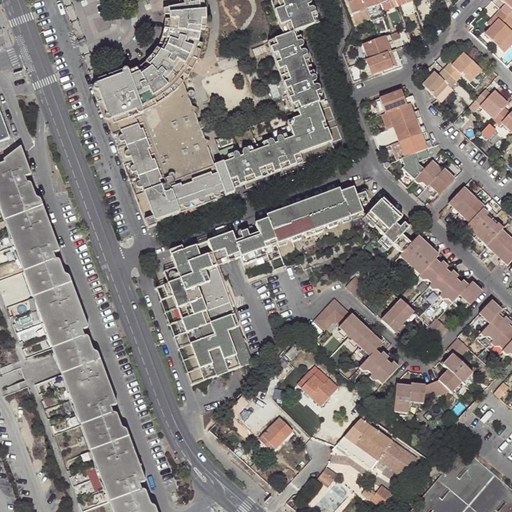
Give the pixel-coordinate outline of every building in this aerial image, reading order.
[(206,146),(203,138),(181,81),(189,71),(192,65),(195,59),(197,53),(200,47),(201,41),(203,35),(204,28),(204,22),(204,15),(204,8),(203,2),(202,0),(177,0),(179,5),(171,7),(172,18),(172,23),(171,29),(170,34),(169,39),(167,44),(164,49),(162,53),(159,58),(156,62),(155,63),(150,67),(146,71),(141,75),(139,76),(103,89),(123,143),(143,197),(152,221),(224,195),(222,190),(213,164),(206,146)] [(292,111),(303,107),(310,105),(322,100),(317,87),(313,88),(309,80),(314,78),(304,52),(300,54),(296,46),(301,44),(296,31),(317,22),(312,9),(307,11),(304,3),(309,1),(308,0),(272,0),(270,1),(282,36),(266,42),(292,111)] [(346,0),(351,12),(359,10),(358,6),(365,4),(363,0),(346,0)] [(511,20),(511,0),(501,0),(501,1),(505,5),(500,10),(511,20)] [(144,224),(152,221),(143,197),(123,143),(103,89),(139,76),(141,75),(146,71),(150,67),(155,63),(156,62),(159,58),(162,53),(164,49),(167,44),(169,39),(170,34),(171,29),(172,23),(172,18),(171,7),(162,9),(163,20),(163,25),(162,30),(161,35),(159,39),(157,44),(155,48),(152,53),(149,57),(147,59),(144,62),(140,64),(137,67),(135,67),(92,84),(144,224)] [(370,18),(366,7),(359,10),(351,12),(356,23),(370,18)] [(485,34),(498,47),(511,33),(509,30),(511,27),(511,20),(500,10),(494,16),(498,20),(491,27),(485,34)] [(487,23),(491,27),(498,20),(494,16),(487,23)] [(389,33),(392,40),(400,37),(397,30),(392,32),(389,33)] [(387,42),(392,40),(389,33),(377,37),(362,43),(365,52),(369,50),(371,56),(389,49),(388,45),(387,42)] [(511,42),(511,33),(498,47),(503,52),(511,42)] [(368,58),(364,59),(370,74),(380,70),(382,73),(402,65),(394,48),(389,49),(371,56),(368,58)] [(460,51),(449,63),(452,65),(462,53),(460,51)] [(452,65),(449,63),(443,70),(457,82),(462,77),(469,82),(481,70),(462,53),(452,65)] [(364,59),(361,60),(366,75),(370,74),(364,59)] [(448,85),(452,88),(457,82),(443,70),(438,75),(435,73),(423,86),(436,98),(448,85)] [(442,104),(454,90),(452,88),(448,85),(436,98),(442,104)] [(390,93),(378,97),(383,112),(385,111),(389,110),(408,103),(414,101),(411,93),(408,95),(403,96),(400,89),(390,93)] [(503,107),(506,104),(494,92),(491,95),(485,89),(475,99),(474,101),(480,106),(479,108),(492,119),(503,107)] [(475,99),(471,96),(465,103),(469,106),(474,101),(475,99)] [(310,105),(312,111),(318,108),(324,106),(322,100),(310,105)] [(392,116),(388,118),(391,126),(395,125),(414,118),(420,115),(417,109),(412,111),(408,103),(389,110),(392,116)] [(303,107),(305,113),(312,111),(310,105),(303,107)] [(0,141),(11,138),(0,107),(0,141)] [(292,111),(294,117),(305,113),(303,107),(292,111)] [(498,125),(500,123),(511,134),(511,110),(510,113),(503,107),(492,119),(498,125)] [(224,155),(220,157),(222,161),(231,187),(235,185),(301,162),(298,153),(330,141),(318,108),(312,111),(305,113),(294,117),(285,121),(289,131),(276,136),(278,141),(270,145),(268,139),(241,149),(243,154),(234,157),(232,152),(224,155)] [(391,126),(388,118),(385,111),(383,112),(379,113),(385,129),(391,126)] [(395,125),(398,132),(394,134),(397,141),(401,140),(420,133),(425,131),(423,124),(417,126),(414,118),(395,125)] [(403,147),(399,149),(403,157),(426,149),(432,147),(429,139),(423,141),(420,133),(401,140),(403,147)] [(89,327),(87,324),(72,284),(65,286),(53,254),(59,251),(43,207),(36,209),(25,178),(31,175),(20,147),(2,160),(4,163),(0,164),(0,210),(113,511),(156,511),(156,510),(151,511),(149,511),(139,483),(145,481),(140,466),(129,436),(123,439),(111,407),(117,404),(101,359),(95,362),(83,330),(89,327)] [(418,183),(421,180),(428,187),(430,185),(440,195),(455,178),(445,169),(442,171),(431,161),(423,170),(417,163),(429,158),(426,149),(403,157),(401,158),(404,165),(402,168),(418,183)] [(213,164),(222,190),(231,187),(222,161),(213,164)] [(425,190),(428,187),(421,180),(418,183),(425,190)] [(304,205),(295,209),(291,210),(279,215),(276,216),(268,219),(269,222),(255,227),(257,234),(258,237),(247,240),(242,242),(236,245),(234,246),(239,256),(240,260),(242,264),(255,260),(261,257),(267,255),(266,252),(264,248),(270,246),(277,244),(276,242),(285,239),(290,237),(298,234),(304,232),(305,236),(322,230),(321,226),(326,224),(335,221),(342,218),(349,216),(356,214),(362,211),(358,200),(356,194),(352,187),(343,191),(340,192),(332,195),(328,197),(317,201),(304,205)] [(464,187),(448,204),(452,207),(467,220),(470,223),(466,228),(470,231),(468,234),(479,243),(481,242),(486,246),(494,253),(500,259),(507,266),(511,259),(511,239),(502,230),(504,228),(483,209),(485,207),(464,187)] [(304,205),(317,201),(315,197),(302,202),(304,205)] [(380,201),(400,219),(402,217),(382,198),(380,201)] [(381,243),(386,248),(388,249),(391,246),(402,234),(398,231),(393,226),(400,219),(380,201),(366,215),(370,219),(375,225),(374,227),(382,235),(377,240),(381,243)] [(451,208),(453,210),(452,211),(452,212),(452,213),(453,214),(454,215),(456,214),(460,218),(459,218),(459,219),(459,220),(460,221),(461,221),(462,221),(463,221),(465,223),(467,220),(452,207),(451,208)] [(374,227),(375,225),(370,219),(366,223),(372,228),(374,227)] [(246,228),(246,232),(248,237),(254,235),(252,226),(246,228)] [(236,245),(231,233),(218,238),(207,242),(216,265),(227,261),(239,256),(234,246),(236,245)] [(413,241),(408,236),(403,233),(402,234),(391,246),(393,248),(400,255),(413,241)] [(480,294),(471,282),(467,286),(463,281),(460,284),(455,279),(457,276),(452,272),(450,274),(444,270),(447,267),(442,262),(439,264),(434,260),(437,257),(439,255),(418,236),(413,241),(400,255),(404,260),(401,264),(412,273),(415,271),(420,275),(417,277),(423,281),(428,280),(431,283),(429,287),(433,290),(438,290),(441,293),(439,296),(445,301),(449,300),(452,302),(458,296),(468,307),(480,294)] [(178,280),(167,284),(172,296),(175,304),(181,320),(185,332),(196,329),(200,340),(190,344),(204,381),(251,363),(217,268),(216,265),(207,242),(182,252),(170,256),(174,268),(178,280)] [(494,253),(486,246),(485,248),(487,251),(487,252),(488,254),(490,253),(492,255),(494,253)] [(507,266),(500,259),(498,261),(501,264),(500,266),(503,269),(507,266)] [(166,282),(167,284),(178,280),(174,268),(163,273),(166,282)] [(345,287),(362,303),(371,291),(368,288),(355,276),(345,287)] [(162,286),(166,298),(172,296),(167,284),(162,286)] [(380,320),(393,333),(412,312),(400,299),(380,320)] [(348,338),(360,324),(333,300),(314,321),(324,330),(334,320),(340,325),(338,328),(348,338)] [(511,330),(508,326),(510,323),(505,319),(503,322),(496,316),(499,313),(501,312),(490,303),(478,316),(488,325),(478,336),(483,340),(487,338),(492,343),(490,346),(494,350),(499,349),(503,352),(501,355),(505,358),(511,357),(511,358),(511,330)] [(496,316),(503,322),(505,319),(499,313),(496,316)] [(435,317),(419,334),(426,341),(431,345),(445,329),(435,317)] [(176,322),(180,334),(185,332),(181,320),(176,322)] [(360,324),(348,338),(368,357),(358,369),(361,372),(365,372),(370,377),(368,379),(372,382),(375,381),(381,386),(388,378),(398,367),(394,363),(391,366),(385,361),(388,358),(384,354),(380,356),(375,351),(377,348),(381,344),(360,324)] [(185,332),(190,344),(200,340),(196,329),(185,332)] [(450,356),(452,353),(453,355),(459,360),(469,350),(458,339),(446,352),(450,356)] [(303,346),(297,341),(285,354),(290,359),(303,346)] [(384,354),(377,348),(375,351),(380,356),(384,354)] [(473,374),(459,360),(453,355),(443,365),(448,371),(438,381),(425,386),(411,385),(410,387),(409,403),(424,405),(424,402),(450,391),(453,394),(462,383),(465,387),(470,381),(468,379),(473,374)] [(271,369),(276,374),(286,364),(281,358),(271,369)] [(394,363),(388,358),(385,361),(391,366),(394,363)] [(317,370),(312,375),(322,384),(327,379),(317,370)] [(300,380),(304,384),(300,388),(319,406),(337,388),(327,379),(322,384),(312,375),(308,371),(300,380)] [(498,400),(507,390),(501,385),(492,396),(498,400)] [(399,415),(407,416),(409,403),(410,387),(395,386),(393,412),(399,413),(399,415)] [(244,391),(240,395),(247,402),(251,398),(244,391)] [(234,415),(247,402),(240,395),(228,409),(234,415)] [(351,445),(346,452),(370,468),(386,446),(398,454),(396,457),(410,466),(415,459),(366,425),(370,419),(363,413),(347,430),(341,437),(351,445)] [(291,430),(278,418),(257,439),(263,445),(267,441),(270,444),(274,448),(291,430)] [(335,444),(346,452),(351,445),(341,437),(335,444)] [(411,511),(511,511),(511,488),(466,449),(411,511)] [(326,468),(314,483),(320,488),(322,485),(326,488),(336,476),(326,468)] [(369,498),(367,500),(377,507),(388,491),(379,484),(373,493),(369,498)] [(359,491),(369,498),(373,493),(363,486),(359,491)]
